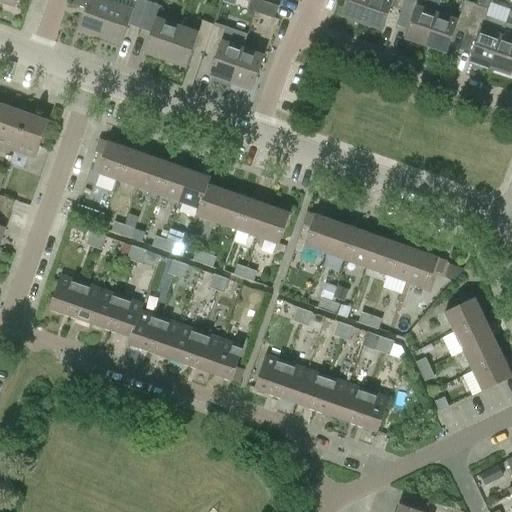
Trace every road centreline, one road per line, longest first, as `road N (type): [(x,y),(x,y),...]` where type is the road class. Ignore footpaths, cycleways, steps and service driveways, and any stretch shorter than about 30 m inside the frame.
road 1 (residential): [(3,326),(289,426),(328,503)]
road 2 (residential): [(3,326),(94,76)]
road 3 (residential): [(503,212),(475,212),(259,133)]
road 4 (residential): [(511,103),(302,30)]
road 5 (residential): [(259,133),(94,76)]
road 6 (residential): [(328,503),(447,447)]
